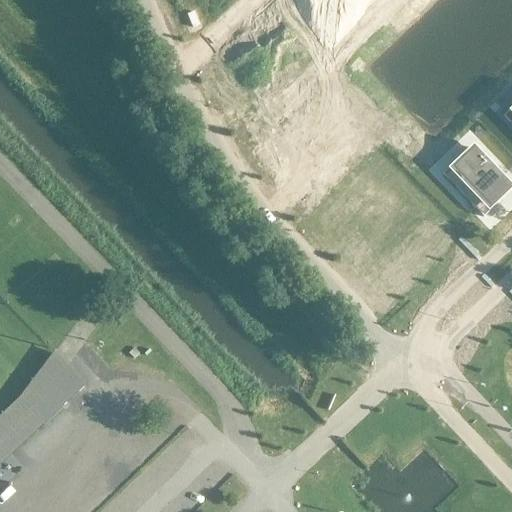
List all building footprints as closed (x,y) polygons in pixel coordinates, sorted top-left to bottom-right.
[(364,0),(307,0),(339,33),(369,4),(364,0)] [(505,116),(503,118),(511,126),(511,112),(506,118),(505,116)] [(351,113),(312,151),(340,180),(379,142),(351,113)] [(444,175),(443,176),(483,219),(485,217),(483,216),(511,189),(473,150),(445,176),(444,175)] [(436,235),(390,279),(412,302),(457,258),(436,235)] [(0,466),(87,383),(54,352),(22,397),(0,417),(0,466)]
